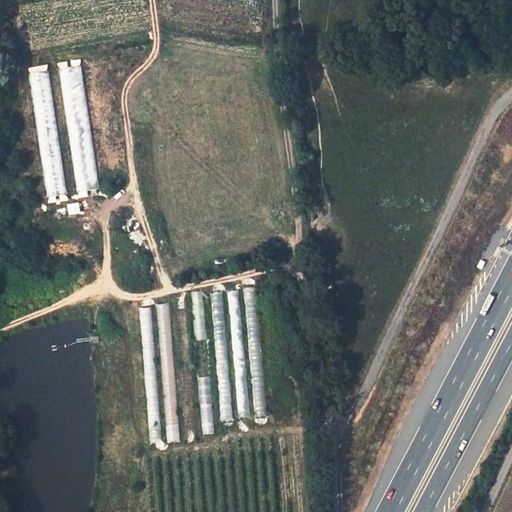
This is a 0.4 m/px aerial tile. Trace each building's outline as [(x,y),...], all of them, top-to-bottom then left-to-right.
[(28,66),(43,196),(65,194),(50,64),(28,66)] [(203,434),(215,433),(202,290),(191,291),(194,322),(197,322),(198,327),(194,327),(203,434)] [(175,300),(186,440),(196,439),(186,299),(175,300)] [(158,303),(167,441),(178,440),(169,302),(158,303)] [(152,306),(140,306),(148,442),(160,441),(152,306)] [(99,337),(90,339),(91,346),(100,344),(99,337)] [(231,405),(221,405),(221,418),(231,418),(231,405)]
